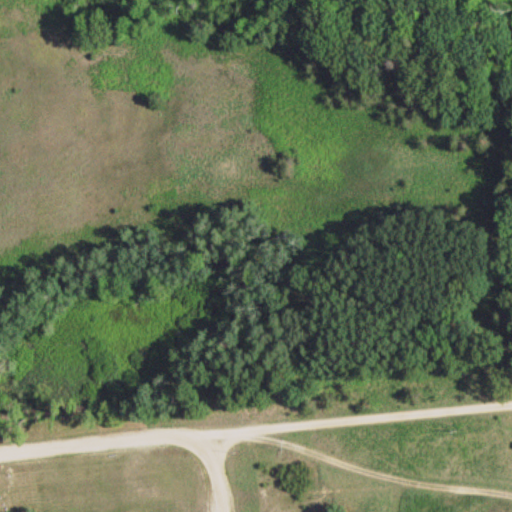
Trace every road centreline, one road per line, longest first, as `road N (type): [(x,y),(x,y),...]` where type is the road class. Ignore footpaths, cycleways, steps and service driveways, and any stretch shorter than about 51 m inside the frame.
road 1 (track): [(511,405),(213,437)]
road 2 (residential): [(213,437),(161,433),(0,450)]
